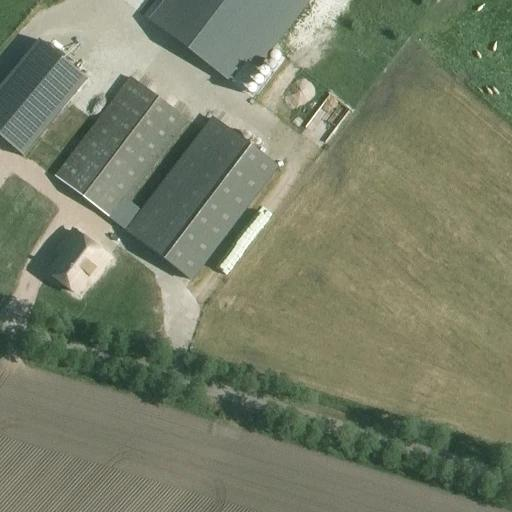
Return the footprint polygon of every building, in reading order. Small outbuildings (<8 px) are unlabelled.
[(238,51),(277,0),(176,0),(174,3),(170,0),(169,0),(153,22),(157,26),(221,74),(225,78),(242,55),(238,51)] [(73,34),(65,43),(84,59),(92,50),(73,34)] [(93,38),(95,56),(110,54),(108,37),(93,38)] [(0,139),(24,159),(88,82),(41,44),(0,94),(0,139)] [(57,179),(129,233),(192,281),(279,167),(216,119),(144,213),(131,203),(191,124),(133,79),(121,95),(114,89),(83,130),(90,136),(57,179)] [(7,272),(43,210),(6,188),(0,197),(0,271),(2,268),(7,272)] [(91,284),(110,260),(75,232),(59,254),(64,258),(51,274),(76,294),(87,281),(91,284)]
